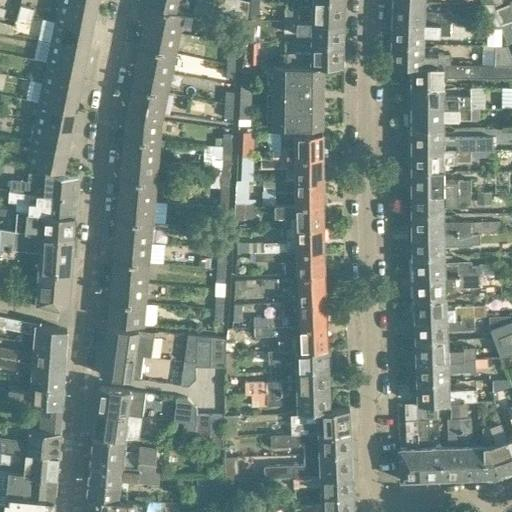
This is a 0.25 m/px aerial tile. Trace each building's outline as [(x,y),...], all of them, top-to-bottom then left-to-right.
[(59,0),(55,21),(92,28),(96,8),(59,0)] [(149,0),(148,3),(176,9),(178,0),(149,0)] [(204,0),(201,13),(210,15),(213,0),(204,0)] [(213,0),(210,15),(222,17),(226,0),(213,0)] [(226,0),(222,17),(225,18),(234,19),(238,0),(226,0)] [(249,1),(246,0),(238,0),(234,19),(236,20),(239,20),(245,21),(249,1)] [(250,0),(248,19),(258,19),(259,0),(250,0)] [(285,6),(284,21),(344,23),(344,14),(344,3),(344,2),(344,0),(312,0),(312,7),(285,6)] [(392,1),(392,22),(450,25),(451,14),(424,12),(425,2),(392,1)] [(501,25),(511,21),(511,1),(503,5),(495,8),(501,25)] [(186,11),(176,9),(148,3),(144,23),(181,31),(186,11)] [(501,25),(495,8),(493,4),(483,3),(482,25),(486,25),(500,25),(501,25)] [(20,4),(18,12),(32,16),(34,8),(20,4)] [(18,12),(16,20),(30,23),(32,16),(18,12)] [(234,19),(225,18),(226,37),(236,36),(236,20),(234,19)] [(246,41),(245,42),(257,42),(257,39),(259,39),(260,20),(258,19),(248,19),(248,22),(246,35),(246,41)] [(0,31),(11,33),(12,23),(0,20),(0,31)] [(88,48),(92,28),(55,21),(51,41),(88,48)] [(343,29),(344,23),(284,21),(283,31),(311,32),(311,35),(311,42),(343,42),(343,40),(343,29)] [(507,43),(511,41),(511,21),(501,25),(507,43)] [(392,22),(391,45),(423,46),(423,32),(450,33),(450,25),(392,22)] [(144,23),(140,44),(177,51),(181,31),(144,23)] [(500,25),(486,25),(486,45),(495,45),(500,45),(500,25)] [(51,41),(47,61),(84,69),(88,48),(51,41)] [(256,63),(257,42),(245,42),(243,62),(256,63)] [(343,45),(343,42),(311,42),(311,44),(310,54),(285,54),(285,64),(323,64),(343,65),(343,45)] [(172,72),(177,51),(140,44),(136,64),(172,72)] [(391,45),(391,65),(411,65),(450,65),(451,51),(438,51),(438,49),(423,49),(423,46),(391,45)] [(495,45),(495,65),(511,64),(511,58),(508,47),(507,45),(500,45),(495,45)] [(228,50),(227,64),(236,64),(237,51),(228,50)] [(80,89),(84,69),(47,61),(42,81),(80,89)] [(136,64),(132,85),(168,92),(172,72),(136,64)] [(236,64),(227,64),(226,77),(236,78),(236,64)] [(273,64),(273,84),(323,85),(323,64),(285,64),(273,64)] [(411,70),(408,74),(408,84),(411,84),(411,85),(444,85),(444,76),(471,76),(511,75),(511,64),(495,65),(450,65),(411,65),(411,70)] [(251,73),(242,73),(241,83),(251,83),(251,73)] [(42,81),(38,102),(76,109),(80,89),(42,81)] [(250,105),(251,83),(241,83),(240,105),(250,105)] [(273,84),(273,105),(323,105),(323,85),(273,84)] [(488,102),(489,85),(475,84),(474,101),(488,102)] [(128,105),(127,110),(163,116),(163,113),(168,92),(132,85),(128,105)] [(411,87),(408,87),(408,97),(411,100),(411,107),(470,107),(470,95),(444,95),(444,87),(444,85),(411,85),(411,87)] [(511,87),(503,87),(503,106),(511,106),(511,87)] [(226,91),(225,104),(234,104),(235,92),(226,91)] [(72,129),(76,109),(38,102),(34,122),(72,129)] [(234,104),(225,104),(224,117),(234,117),(234,104)] [(240,105),(239,123),(249,123),(250,105),(240,105)] [(323,126),(323,105),(273,105),(273,125),(323,126)] [(480,107),(470,107),(411,107),(411,113),(408,116),(408,126),(411,126),(444,126),(444,118),(480,118),(480,107)] [(161,139),(163,119),(163,116),(127,110),(126,115),(125,115),(124,136),(161,139)] [(34,122),(30,142),(67,150),(72,129),(34,122)] [(411,142),(411,149),(447,149),(494,149),(494,135),(444,135),(444,129),(444,126),(411,126),(411,130),(408,130),(408,139),(411,142)] [(295,132),(280,132),(280,154),(280,155),(323,155),(322,132),(295,132)] [(223,133),(223,146),(232,146),(233,133),(223,133)] [(243,133),(242,155),(252,155),(253,145),(253,136),(253,133),(243,133)] [(124,136),(122,156),(159,159),(161,139),(124,136)] [(63,170),(67,150),(30,142),(26,162),(63,170)] [(232,146),(223,146),(222,159),(231,159),(232,146)] [(494,149),(447,149),(411,149),(411,155),(408,158),(408,168),(411,168),(444,168),(444,161),(470,161),(470,156),(495,156),(495,149),(494,149)] [(242,155),(241,179),(249,180),(251,180),(252,155),(242,155)] [(280,155),(260,155),(260,166),(287,166),(287,179),(295,179),(323,179),(323,155),(280,155)] [(122,156),(120,176),(157,180),(159,159),(122,156)] [(411,192),(447,192),(470,192),(470,180),(444,180),(444,168),(411,168),(411,172),(408,172),(408,181),(411,184),(411,192)] [(12,177),(11,192),(18,194),(44,196),(44,193),(77,196),(78,175),(30,172),(29,179),(12,177)] [(230,186),(231,174),(221,173),(221,185),(230,186)] [(120,176),(118,197),(155,200),(157,180),(120,176)] [(237,179),(236,201),(245,201),(255,201),(256,197),(249,196),(249,180),(241,179),(237,179)] [(295,190),(275,190),(275,201),(323,201),(323,179),(295,179),(295,190)] [(221,185),(220,193),(220,198),(229,198),(230,186),(221,185)] [(262,201),(273,201),(275,201),(275,190),(275,189),(262,189),(262,201)] [(11,192),(10,202),(18,202),(17,211),(19,211),(75,215),(77,196),(44,193),(44,196),(18,194),(11,192)] [(470,192),(447,192),(411,192),(411,197),(408,200),(408,210),(411,210),(411,209),(443,209),(444,203),(470,203),(470,192)] [(477,203),(477,204),(492,204),(491,202),(491,192),(477,192),(477,203)] [(118,197),(117,217),(153,220),(155,200),(118,197)] [(244,219),(244,201),(236,201),(235,219),(244,219)] [(323,201),(275,201),(273,201),(273,214),(281,214),(282,227),(286,227),(286,225),(324,225),(323,201)] [(408,224),(411,228),(411,233),(471,232),(470,221),(443,222),(443,209),(411,209),(411,210),(411,214),(408,214),(408,224)] [(74,235),(75,215),(19,211),(17,231),(74,235)] [(219,213),(218,227),(228,227),(228,214),(219,213)] [(151,241),(153,220),(117,217),(115,238),(151,241)] [(500,221),(479,221),(479,232),(500,231),(500,221)] [(324,248),(324,225),(286,225),(286,227),(287,237),(287,241),(238,241),(238,248),(287,248),(324,248)] [(197,226),(196,240),(227,241),(228,227),(218,227),(197,226)] [(0,227),(0,247),(40,250),(38,270),(63,272),(63,273),(71,273),(72,253),(74,235),(17,231),(15,231),(0,227)] [(409,254),(412,253),(444,253),(444,245),(471,245),(471,243),(480,243),(479,232),(471,232),(411,233),(411,240),(408,243),(409,254)] [(115,238),(113,258),(149,261),(151,241),(115,238)] [(324,248),(287,248),(238,248),(238,251),(253,251),(253,260),(277,260),(277,261),(285,261),(286,273),(295,273),(324,273),(324,248)] [(412,257),(409,257),(409,267),(412,270),(413,276),(472,274),(480,273),(500,273),(499,262),(479,263),(479,265),(471,266),(471,263),(444,263),(444,256),(444,253),(412,253),(412,257)] [(217,255),(216,268),(225,268),(226,255),(217,255)] [(199,257),(198,265),(209,267),(210,258),(199,257)] [(147,281),(149,261),(113,258),(111,278),(147,281)] [(216,281),(225,281),(225,268),(216,268),(216,281)] [(37,292),(36,302),(56,306),(60,307),(69,302),(69,293),(71,273),(63,273),(63,272),(38,270),(37,292)] [(282,300),(296,300),(325,300),(324,277),(324,273),(295,273),(295,277),(286,277),(287,289),(282,290),(282,300)] [(413,282),(410,285),(410,296),(413,295),(446,294),(445,287),(480,286),(480,273),(472,274),(413,276),(413,282)] [(235,278),(234,287),(247,287),(247,277),(235,278)] [(279,277),(264,277),(264,288),(279,287),(279,277)] [(111,278),(109,299),(145,302),(147,281),(111,278)] [(446,304),(446,294),(413,296),(413,299),(410,299),(411,309),(414,312),(414,318),(447,317),(473,316),(486,316),(486,303),(446,304)] [(215,295),(214,309),(223,309),(224,295),(215,295)] [(142,323),(145,302),(109,299),(107,320),(142,323)] [(326,323),(325,300),(296,300),(282,300),(283,313),(278,313),(278,317),(254,317),(254,325),(326,323)] [(234,301),(233,319),(242,319),(242,301),(234,301)] [(223,309),(214,309),(213,323),(223,323),(223,309)] [(491,329),(511,320),(511,314),(489,316),(491,329)] [(0,324),(35,332),(34,345),(65,351),(67,329),(51,326),(0,315),(0,324)] [(473,316),(447,317),(414,318),(414,324),(411,327),(412,338),(415,337),(447,336),(446,328),(473,327),(473,316)] [(511,320),(491,329),(493,335),(496,343),(501,355),(511,350),(511,320)] [(326,323),(254,325),(255,335),(279,335),(279,348),(327,347),(326,323)] [(104,349),(106,349),(151,356),(154,331),(107,325),(104,349)] [(189,333),(185,360),(196,361),(197,339),(211,341),(210,366),(225,366),(225,363),(224,351),(226,337),(211,336),(189,333)] [(474,346),(447,347),(447,336),(415,337),(415,341),(412,341),(412,351),(415,354),(416,360),(475,358),(474,346)] [(185,360),(182,384),(188,385),(196,377),(196,366),(210,366),(211,341),(197,339),(196,361),(185,360)] [(0,345),(0,355),(64,369),(65,351),(34,345),(34,352),(0,345)] [(279,348),(268,349),(268,362),(294,361),(295,368),(328,367),(331,367),(331,357),(328,354),(327,347),(279,348)] [(104,349),(103,355),(100,373),(140,379),(143,355),(151,356),(106,349),(104,349)] [(0,355),(0,365),(32,372),(32,381),(63,387),(64,369),(0,355)] [(416,366),(413,370),(413,380),(416,380),(448,379),(448,370),(475,369),(475,367),(487,366),(487,357),(475,358),(416,360),(416,366)] [(236,363),(225,363),(225,366),(225,371),(236,371),(236,363)] [(295,378),(245,379),(245,391),(329,388),(328,367),(295,368),(295,378)] [(492,378),(492,388),(492,393),(511,385),(509,377),(492,378)] [(416,383),(413,383),(414,393),(417,396),(417,402),(436,401),(451,401),(458,401),(476,400),(476,388),(449,389),(448,379),(416,380),(416,383)] [(61,407),(63,387),(32,381),(31,390),(20,389),(21,386),(9,384),(9,388),(0,386),(0,396),(42,403),(61,407)] [(96,403),(95,409),(98,409),(127,413),(141,415),(143,391),(99,385),(96,403)] [(329,388),(245,391),(245,393),(252,392),(252,405),(297,403),(297,409),(332,408),(332,399),(329,396),(329,388)] [(187,397),(175,395),(172,419),(185,421),(195,423),(196,413),(196,406),(187,397)] [(492,400),(478,400),(478,410),(495,409),(492,400)] [(436,477),(439,477),(438,445),(430,445),(429,416),(437,416),(436,401),(417,402),(416,402),(419,478),(428,478),(436,477)] [(445,477),(447,477),(453,477),(461,476),(459,417),(458,401),(451,401),(451,416),(447,416),(448,445),(438,445),(439,477),(445,477)] [(400,479),(419,478),(416,402),(405,402),(406,446),(399,447),(400,468),(400,479)] [(0,450),(3,451),(24,454),(24,453),(58,456),(60,431),(59,431),(61,407),(42,403),(39,430),(27,429),(26,439),(0,436),(0,450)] [(297,414),(290,414),(291,433),(350,431),(349,412),(349,407),(332,408),(297,409),(297,414)] [(94,415),(92,433),(93,433),(93,434),(124,437),(124,438),(126,438),(138,437),(141,415),(127,413),(98,409),(95,409),(94,415)] [(195,438),(209,439),(210,413),(196,413),(195,423),(195,436),(195,438)] [(223,445),(224,413),(210,413),(209,439),(209,444),(223,445)] [(236,435),(236,415),(225,414),(224,436),(236,435)] [(471,417),(459,417),(461,476),(481,475),(484,475),(483,444),(472,444),(471,417)] [(484,444),(483,444),(484,475),(496,475),(511,468),(511,452),(505,436),(499,418),(486,423),(493,440),(484,444)] [(185,421),(184,436),(195,436),(195,423),(185,421)] [(350,431),(291,433),(272,434),(272,446),(303,445),(303,451),(319,451),(351,449),(350,431)] [(92,435),(89,462),(123,465),(126,438),(124,438),(124,437),(93,434),(93,435),(92,435)] [(140,445),(138,458),(156,461),(157,446),(140,445)] [(351,449),(319,451),(303,451),(304,463),(292,464),(264,465),(264,467),(265,476),(293,475),(352,472),(351,449)] [(0,450),(0,469),(22,471),(22,473),(56,476),(58,456),(24,453),(24,454),(3,451),(0,450)] [(87,481),(86,494),(96,495),(121,497),(126,498),(128,479),(154,481),(155,469),(156,461),(138,458),(137,466),(123,465),(89,462),(89,468),(87,481)] [(264,467),(253,467),(253,477),(265,476),(264,467)] [(0,493),(21,496),(54,499),(56,476),(22,473),(22,471),(0,469),(0,493)] [(321,485),(321,495),(353,494),(352,472),(293,475),(293,487),(321,485)] [(224,495),(224,479),(224,478),(205,477),(204,505),(210,506),(224,507),(224,499),(224,495)] [(224,495),(224,499),(236,498),(235,485),(232,485),(232,478),(224,479),(224,495)] [(0,503),(5,504),(5,511),(4,511),(52,511),(54,499),(21,496),(0,493),(0,503)] [(353,511),(353,494),(321,495),(321,506),(294,507),(294,511),(353,511)] [(96,495),(93,511),(146,511),(148,500),(121,497),(96,495)] [(224,507),(223,511),(240,511),(240,498),(236,498),(224,499),(224,507)]
